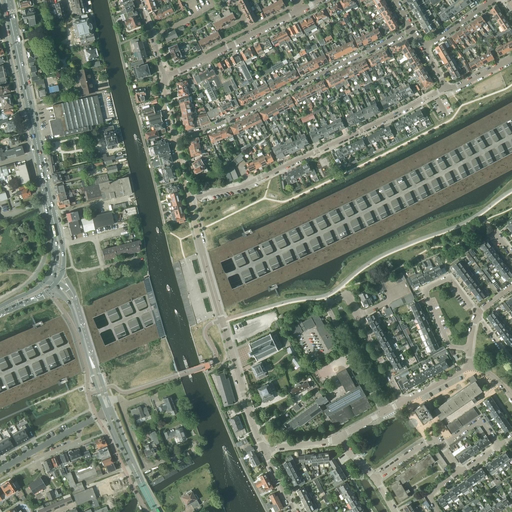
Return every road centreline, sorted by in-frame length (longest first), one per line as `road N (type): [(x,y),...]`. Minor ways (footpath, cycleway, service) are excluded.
road 1 (motorway): [(0,389),(511,150)]
road 2 (motorway): [(511,121),(371,195),(0,359)]
road 3 (residential): [(189,199),(239,189),(445,86)]
road 4 (residential): [(410,29),(173,139)]
road 5 (residential): [(263,449),(189,199)]
road 6 (secondary): [(55,229),(7,0)]
road 7 (residential): [(385,412),(327,305),(346,296),(358,317)]
road 8 (residential): [(476,313),(451,278),(425,292),(450,346),(469,347)]
road 9 (residential): [(167,76),(297,10)]
road 10 (secondary): [(54,285),(71,305),(105,411)]
road 11 (secondary): [(109,402),(73,294),(59,278)]
road 12 (residential): [(0,470),(105,411)]
